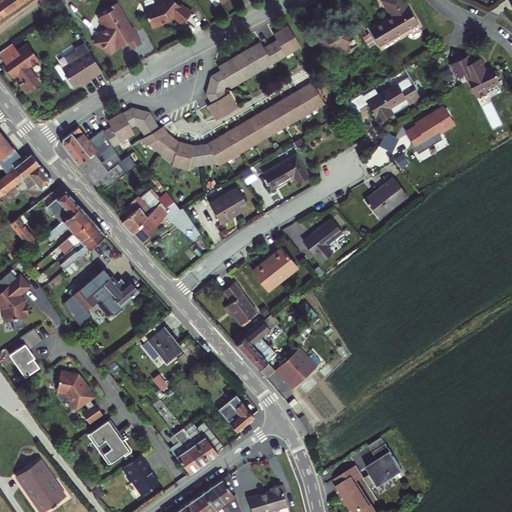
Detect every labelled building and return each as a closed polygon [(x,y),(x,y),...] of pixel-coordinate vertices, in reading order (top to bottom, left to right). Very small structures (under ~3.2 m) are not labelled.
[(0,0),(0,14),(20,0),(0,0)] [(110,50),(111,47),(125,38),(130,45),(140,38),(131,23),(129,24),(113,0),(105,5),(107,8),(96,15),(103,24),(94,40),(110,50)] [(153,0),(143,4),(150,23),(160,20),(159,18),(163,16),(165,17),(167,16),(171,11),(179,19),(190,7),(184,2),(183,3),(179,0),(153,0)] [(382,17),(366,27),(376,43),(413,20),(400,0),(378,0),(387,14),(389,17),(384,20),(382,17)] [(350,21),(356,17),(349,7),(344,10),(350,21)] [(336,22),(313,36),(324,54),(331,50),(332,52),(339,47),(342,50),(345,49),(355,43),(350,34),(345,37),(336,22)] [(228,85),(242,77),(255,69),(297,45),(284,23),(270,32),(273,37),(261,45),(257,39),(215,64),(217,68),(226,82),(228,85)] [(10,41),(0,47),(0,53),(3,58),(1,59),(10,72),(14,69),(21,79),(18,81),(23,88),(37,79),(26,64),(35,56),(25,42),(16,49),(10,41)] [(93,73),(99,68),(82,41),(73,46),(74,48),(63,55),(67,62),(60,67),(71,83),(91,71),(93,73)] [(355,43),(345,49),(349,56),(359,49),(355,43)] [(494,79),(489,69),(482,72),(480,67),(474,56),(467,59),(464,52),(444,62),(451,76),(458,72),(461,77),(462,76),(472,96),(483,90),(480,85),(494,79)] [(203,91),(208,100),(205,103),(213,117),(235,104),(226,90),(223,92),(221,88),(222,84),(226,82),(217,68),(208,73),(204,88),(203,91)] [(190,142),(183,140),(177,139),(165,129),(160,123),(157,125),(147,109),(128,104),(106,118),(109,123),(102,127),(108,138),(111,143),(132,131),(129,124),(132,122),(137,123),(143,134),(139,136),(144,142),(146,141),(169,159),(169,162),(185,166),(185,164),(215,160),(217,162),(320,101),(308,79),(205,140),(190,142)] [(392,81),(362,99),(375,119),(416,94),(407,80),(396,87),(392,81)] [(355,104),(362,99),(357,90),(342,100),(349,113),(357,108),(355,104)] [(444,102),(439,105),(448,120),(454,117),(444,102)] [(412,121),(402,128),(411,144),(422,137),(426,142),(437,135),(434,130),(449,121),(448,120),(439,105),(438,103),(412,120),(412,121)] [(65,147),(77,160),(92,149),(94,146),(95,148),(108,138),(102,127),(101,126),(87,136),(76,124),(61,135),(60,141),(65,147)] [(0,157),(13,147),(0,131),(0,157)] [(4,163),(9,169),(13,166),(22,159),(13,147),(0,157),(0,165),(1,166),(4,163)] [(77,160),(92,178),(106,167),(92,149),(77,160)] [(292,151),(260,170),(268,185),(290,173),(294,179),(305,173),(292,151)] [(0,179),(0,194),(21,178),(28,187),(30,185),(31,186),(35,183),(41,189),(52,180),(30,152),(22,159),(13,166),(15,168),(0,179)] [(123,169),(116,159),(106,167),(92,178),(97,184),(99,182),(102,186),(123,169)] [(4,163),(1,166),(5,172),(9,169),(4,163)] [(361,196),(373,211),(379,206),(381,208),(403,191),(389,174),(382,181),(383,183),(370,193),(368,191),(361,196)] [(382,181),(368,191),(370,193),(383,183),(382,181)] [(234,183),(205,200),(217,219),(245,202),(234,183)] [(130,207),(121,215),(119,217),(130,229),(131,227),(157,198),(162,204),(171,197),(164,187),(155,195),(146,186),(136,195),(133,195),(127,201),(126,203),(130,207)] [(61,220),(78,205),(64,189),(46,204),(61,220)] [(171,197),(162,204),(168,210),(177,205),(171,197)] [(157,198),(131,227),(140,238),(154,222),(153,222),(162,211),(185,231),(192,223),(180,205),(174,209),(170,212),(168,210),(162,204),(157,198)] [(116,210),(121,215),(130,207),(126,203),(125,201),(116,210)] [(177,205),(168,210),(170,212),(174,209),(180,205),(179,204),(177,205)] [(72,232),(90,218),(78,205),(61,220),(45,234),(50,240),(66,226),(72,232)] [(327,215),(300,237),(316,257),(328,247),(322,241),(337,229),(327,215)] [(35,239),(17,217),(10,223),(28,245),(35,239)] [(62,254),(67,249),(96,225),(90,218),(72,232),(56,246),(62,254)] [(192,223),(185,231),(191,236),(198,231),(192,223)] [(96,225),(67,249),(71,254),(59,264),(63,268),(91,245),(104,233),(96,225)] [(249,267),(265,286),(284,271),(281,267),(291,260),(278,244),(249,267)] [(15,247),(7,253),(10,257),(18,251),(15,247)] [(281,267),(284,271),(293,263),(291,260),(281,267)] [(0,301),(2,304),(4,315),(10,314),(12,326),(17,325),(16,322),(22,321),(20,312),(20,311),(26,309),(24,298),(23,299),(21,299),(20,296),(16,291),(18,289),(27,281),(18,270),(14,273),(8,266),(0,272),(0,301)] [(39,274),(32,266),(28,269),(35,277),(39,274)] [(102,302),(111,313),(115,314),(121,308),(121,304),(136,291),(128,281),(126,284),(121,279),(117,284),(115,282),(102,268),(73,293),(87,310),(98,300),(102,302)] [(231,277),(219,286),(228,297),(223,301),(237,320),(254,307),(239,289),(240,288),(231,277)] [(280,322),(268,308),(259,316),(266,325),(270,330),(280,322)] [(259,344),(252,336),(266,325),(259,316),(232,338),(262,371),(270,364),(263,355),(271,348),(264,339),(259,344)] [(158,320),(139,335),(144,341),(141,344),(147,351),(154,345),(165,359),(180,346),(169,332),(170,331),(165,325),(164,327),(158,320)] [(42,338),(33,326),(19,335),(23,342),(6,354),(22,376),(38,365),(32,356),(27,349),(29,347),(42,338)] [(295,341),(271,363),(289,382),(313,360),(313,359),(317,355),(309,346),(303,351),(295,341)] [(76,373),(59,370),(56,388),(65,390),(70,396),(68,397),(74,406),(83,400),(88,396),(91,394),(88,390),(89,389),(80,376),(78,377),(76,373)] [(161,373),(155,377),(164,389),(170,384),(161,373)] [(217,410),(228,422),(235,431),(253,415),(234,393),(226,400),(227,401),(217,410)] [(88,396),(83,400),(87,406),(92,403),(88,396)] [(92,403),(81,411),(89,422),(102,413),(94,401),(92,403)] [(109,417),(107,418),(121,438),(123,437),(109,417)] [(124,454),(129,450),(130,450),(130,448),(130,447),(123,437),(121,438),(107,418),(86,432),(94,444),(96,442),(109,461),(122,452),(124,454)] [(190,420),(182,427),(184,430),(192,423),(190,420)] [(217,452),(216,451),(215,450),(221,446),(202,422),(195,427),(192,423),(184,430),(207,459),(217,452)] [(182,427),(172,434),(198,466),(207,459),(184,430),(182,427)] [(377,430),(363,439),(368,445),(380,437),(377,430)] [(198,466),(172,434),(168,437),(174,444),(169,447),(189,471),(198,466)] [(380,437),(368,445),(373,453),(361,460),(366,467),(360,471),(366,481),(372,477),(374,480),(398,464),(380,437)] [(96,442),(94,444),(107,462),(109,461),(96,442)] [(274,453),(276,454),(281,453),(281,449),(279,446),(274,447),(273,451),(274,453)] [(140,454),(122,466),(126,473),(126,475),(129,479),(131,479),(141,493),(158,481),(152,473),(150,473),(147,469),(149,468),(140,454)] [(38,458),(16,474),(41,511),(64,495),(38,458)] [(351,459),(330,473),(334,479),(332,481),(349,508),(358,503),(363,511),(364,511),(372,507),(352,475),(349,470),(356,466),(351,459)] [(356,466),(349,470),(352,475),(359,471),(356,466)] [(229,474),(212,486),(230,511),(239,505),(229,474)] [(271,491),(248,498),(252,511),(265,511),(287,506),(281,484),(270,488),(271,491)] [(203,493),(216,511),(230,511),(212,486),(203,493)] [(216,511),(203,493),(194,499),(203,511),(216,511)] [(203,511),(194,499),(185,506),(189,511),(203,511)]
